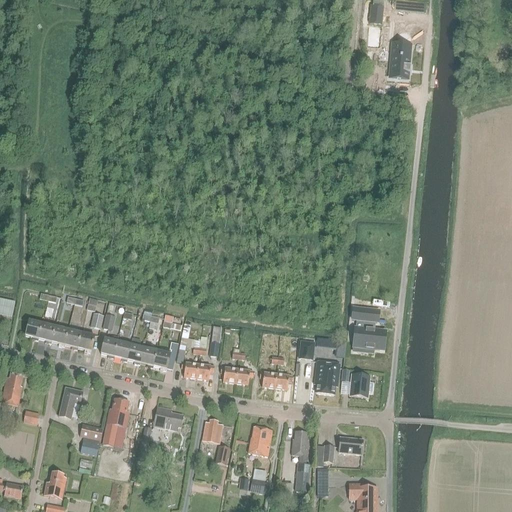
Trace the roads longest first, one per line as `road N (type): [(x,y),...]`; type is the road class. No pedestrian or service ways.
road 1 (unclassified): [(387,422),(429,29)]
road 2 (residential): [(283,414),(55,371)]
road 3 (unclassified): [(30,511),(55,371)]
